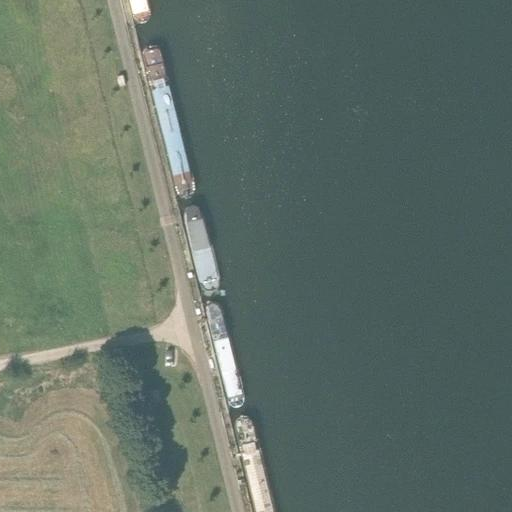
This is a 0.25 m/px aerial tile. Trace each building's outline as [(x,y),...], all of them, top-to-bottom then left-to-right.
[(127,0),(132,18),(135,22),(138,25),(143,26),(145,25),(149,23),(150,18),(149,12),(146,0),(127,0)] [(147,39),(144,40),(142,42),(140,44),(139,47),(139,51),(171,182),(172,185),(175,187),(177,189),(181,189),(184,188),(186,187),(188,185),(189,182),(189,179),(189,177),(158,48),(157,45),(156,43),(153,41),(150,39),(147,39)] [(190,203),(185,205),(182,209),(181,215),(197,282),(201,287),(206,289),(212,289),(216,284),(216,277),(198,210),(195,206),(190,203)] [(214,302),(210,303),(206,307),(205,315),(224,400),(227,404),(231,407),(235,407),(237,407),(241,404),(243,399),(242,393),(221,310),(218,304),(214,302)] [(243,417),(240,418),(238,420),(236,422),(235,425),(235,428),(255,511),(274,511),(252,423),(251,420),(249,418),(246,417),(243,417)]
